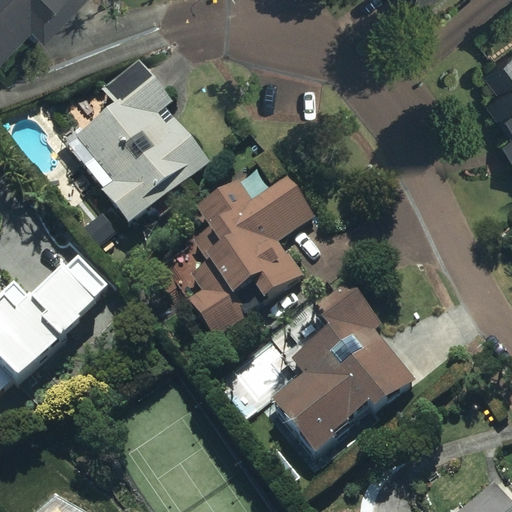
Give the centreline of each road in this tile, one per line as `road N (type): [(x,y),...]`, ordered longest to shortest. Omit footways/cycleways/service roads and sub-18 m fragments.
road 1 (residential): [(511,337),(487,303),(385,95),(294,25)]
road 2 (unknown): [(385,95),(429,67),(500,0)]
